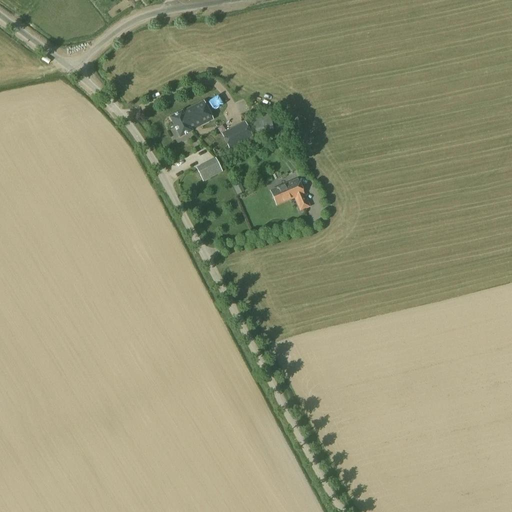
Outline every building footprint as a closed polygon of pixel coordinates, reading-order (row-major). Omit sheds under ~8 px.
[(179,139),(192,132),(191,132),(213,121),(203,101),(182,112),(181,111),(169,117),(179,139)] [(256,135),(273,130),(269,115),(251,120),(256,135)] [(253,138),(245,122),(221,134),(229,150),(253,138)] [(223,173),(215,158),(196,168),(203,183),(223,173)] [(305,194),(303,195),(297,180),(269,192),(276,207),(294,199),(300,212),(310,208),(305,194)]
